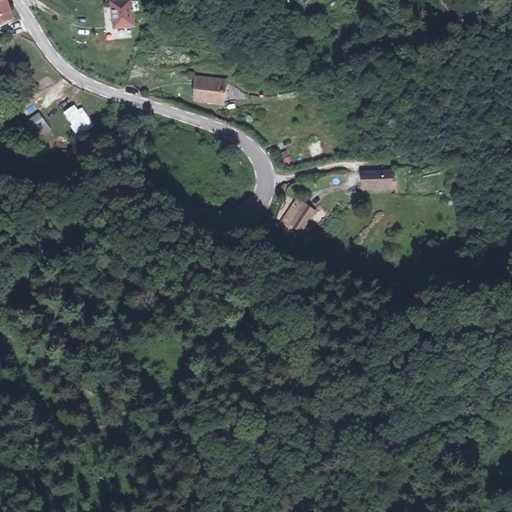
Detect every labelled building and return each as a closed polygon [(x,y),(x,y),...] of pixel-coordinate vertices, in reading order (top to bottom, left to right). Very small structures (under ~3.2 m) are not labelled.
[(0,0),(0,21),(13,13),(6,0),(0,0)] [(145,21),(141,0),(121,0),(125,23),(145,21)] [(237,92),(227,89),(223,96),(208,94),(206,107),(232,113),(237,92)] [(73,124),(72,125),(77,132),(80,130),(83,133),(91,126),(74,106),(66,113),(73,124)] [(46,121),(39,112),(27,121),(33,130),(46,121)] [(27,134),(33,130),(27,121),(21,126),(27,134)] [(46,121),(33,130),(38,136),(50,126),(46,121)] [(289,156),(281,160),(285,167),(293,163),(289,156)] [(406,173),(378,173),(378,191),(406,190),(406,173)] [(329,211),(336,205),(329,198),(323,204),(329,211)] [(325,210),(315,203),(311,208),(303,202),(296,211),(304,218),(302,221),(311,228),(325,210)] [(304,218),(296,211),(292,216),(299,226),(307,233),(311,228),(302,221),(304,218)]
